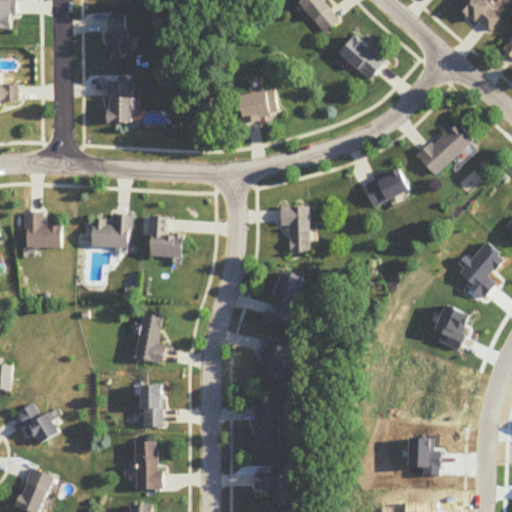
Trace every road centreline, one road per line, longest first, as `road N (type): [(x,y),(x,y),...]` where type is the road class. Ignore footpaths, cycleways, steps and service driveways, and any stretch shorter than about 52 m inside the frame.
road 1 (residential): [(236,175),(237,272),(211,355),(211,511)]
road 2 (residential): [(334,151),(236,175),(0,167)]
road 3 (residential): [(387,0),(511,114)]
road 4 (residential): [(63,0),(65,165)]
road 5 (residential): [(479,511),(487,428),(511,351)]
road 6 (residential): [(445,55),(414,102),(334,151)]
